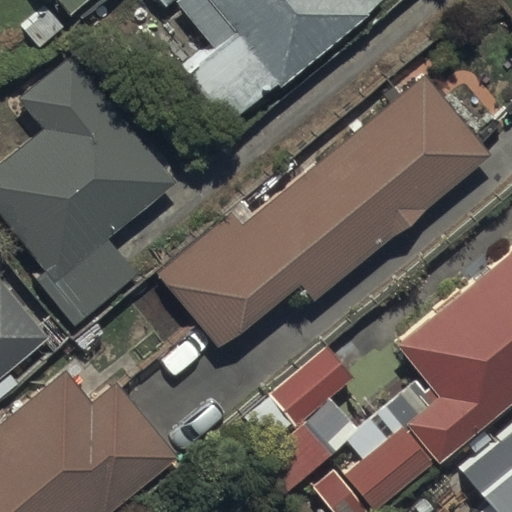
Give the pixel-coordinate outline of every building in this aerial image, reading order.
[(213,0),(225,14),(174,57),(215,105),(266,62),(269,65),(347,0),(213,0)] [(63,39),(10,83),(36,115),(0,144),(0,207),(45,263),(166,166),(63,39)] [(153,262),(208,328),(287,263),(304,282),(477,138),(412,61),(234,209),(227,201),(153,262)] [(511,373),(511,223),(387,325),(429,376),(394,404),(426,444),(511,373)] [(0,380),(11,371),(0,356),(40,326),(0,273),(0,380)] [(279,468),(301,450),(321,432),(296,404),(343,364),(315,331),(231,403),(263,440),(249,452),(270,477),(279,468)] [(106,364),(82,384),(56,353),(0,398),(0,511),(67,511),(89,495),(94,502),(169,439),(106,364)] [(511,511),(511,434),(490,452),(511,480),(511,498),(503,506),(508,511),(511,511)] [(454,438),(390,488),(408,511),(476,511),(498,495),(454,438)]
